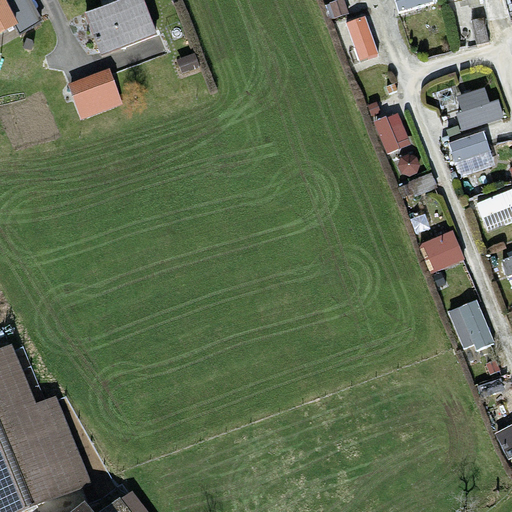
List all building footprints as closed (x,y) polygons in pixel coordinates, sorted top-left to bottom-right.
[(5,0),(0,0),(0,28),(16,20),(5,0)] [(144,0),(115,0),(84,12),(99,55),(157,34),(144,0)] [(342,0),(341,0),(328,4),(332,17),(347,12),(342,0)] [(431,0),(397,0),(400,9),(431,0)] [(364,17),(348,23),(360,57),(376,52),(364,17)] [(109,68),(67,84),(81,119),(122,104),(109,68)] [(483,90),(459,97),(463,113),(458,114),(462,129),(502,117),(497,101),(488,104),(483,90)] [(397,114),(375,123),(387,152),(409,143),(397,114)] [(482,133),(452,143),(462,174),(492,164),(482,133)] [(411,161),(392,168),(398,187),(418,180),(411,161)] [(511,190),(478,204),(489,230),(511,220),(511,190)] [(452,233),(421,245),(431,270),(463,258),(452,233)] [(511,257),(503,261),(508,274),(511,271),(511,257)] [(476,301),(450,312),(464,346),(475,342),(477,347),(492,341),(476,301)] [(14,344),(0,349),(0,511),(21,511),(100,482),(64,394),(39,404),(14,344)] [(511,455),(511,426),(497,434),(509,457),(511,455)] [(153,511),(139,492),(111,511),(153,511)] [(101,511),(91,499),(73,511),(101,511)]
